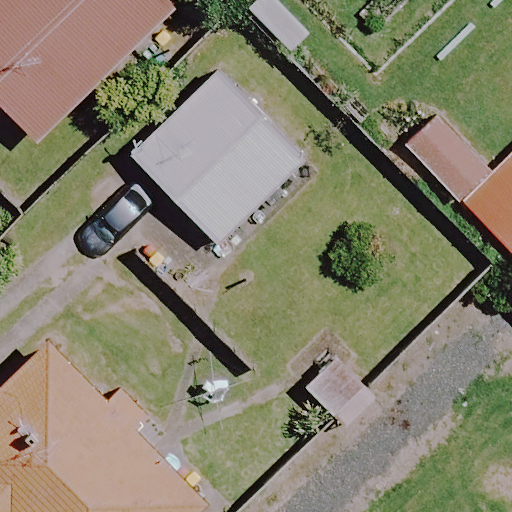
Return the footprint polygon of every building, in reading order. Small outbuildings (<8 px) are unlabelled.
[(0,0),(0,119),(29,147),(164,8),(156,0),(0,0)] [(206,73),(120,159),(174,214),(208,248),(294,162),(206,73)] [(406,94),(363,136),(511,289),(511,145),(491,123),(461,151),(406,94)] [(186,511),(199,500),(40,343),(0,383),(0,511),(186,511)] [(385,423),(323,355),(287,386),(350,455),(385,423)]
